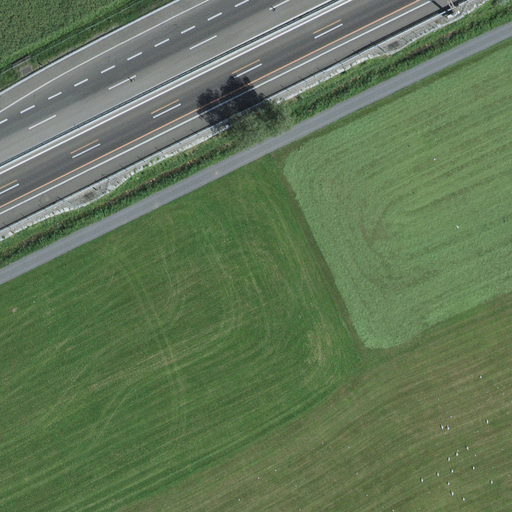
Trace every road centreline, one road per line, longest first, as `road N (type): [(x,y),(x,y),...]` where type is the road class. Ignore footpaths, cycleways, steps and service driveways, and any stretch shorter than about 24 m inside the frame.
road 1 (track): [(0,276),(511,29)]
road 2 (motorway): [(0,194),(393,0)]
road 3 (motorway): [(289,0),(0,143)]
